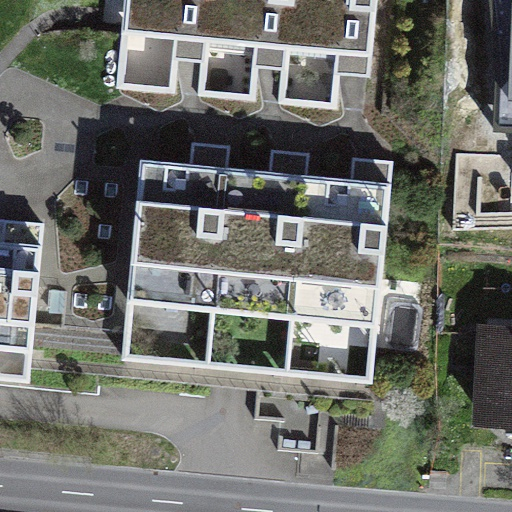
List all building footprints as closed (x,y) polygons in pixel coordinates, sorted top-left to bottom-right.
[(370,0),(104,0),(97,84),(363,110),(370,0)] [(511,0),(488,0),(496,82),(494,131),(511,132),(511,0)] [(178,178),(127,174),(110,371),(237,383),(356,394),(373,173),(341,172),(340,190),(298,185),(299,166),(264,164),(261,184),(216,179),(217,162),(182,158),(178,178)] [(0,243),(0,381),(27,384),(40,247),(0,243)] [(511,322),(478,322),(474,414),(511,415),(511,322)]
